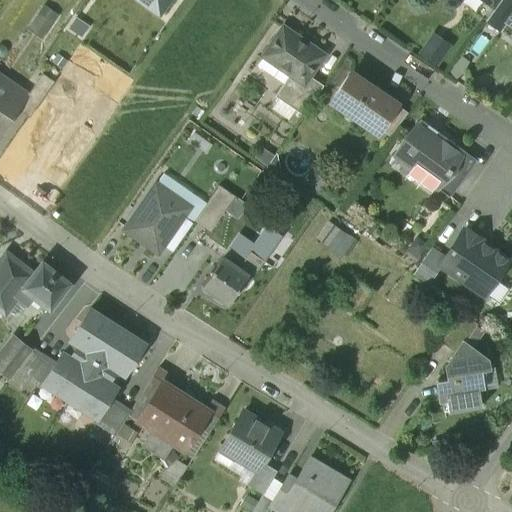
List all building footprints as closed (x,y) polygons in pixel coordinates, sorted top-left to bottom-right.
[(143,0),(158,10),(164,0),(143,0)] [(511,0),(494,0),(492,3),(483,17),(497,27),(504,17),(503,17),(511,4),(511,0)] [(27,26),(42,36),(58,12),(43,2),(27,26)] [(511,4),(503,17),(504,17),(511,23),(511,4)] [(323,51),(280,22),(259,53),(287,72),(279,83),(294,93),(301,82),(302,82),(308,73),(323,51)] [(450,44),(436,34),(422,54),(436,64),(450,44)] [(42,72),(27,95),(25,93),(19,101),(20,102),(16,108),(16,109),(27,116),(52,79),(42,72)] [(371,89),(346,72),(331,94),(377,125),(389,108),(394,100),(382,91),(381,92),(373,86),(371,89)] [(308,73),(302,82),(301,82),(294,93),(279,83),(273,93),(301,112),(321,82),(308,73)] [(25,93),(0,76),(0,133),(16,109),(16,108),(20,102),(19,101),(25,93)] [(474,156),(434,127),(425,120),(425,121),(418,116),(391,153),(408,165),(411,161),(426,167),(435,179),(433,183),(447,193),(474,156)] [(154,182),(123,226),(156,248),(160,242),(181,212),(186,204),(154,182)] [(217,182),(192,217),(208,228),(232,193),(217,182)] [(181,212),(160,242),(170,249),(191,219),(181,212)] [(264,223),(246,247),(248,248),(261,258),(279,234),(264,223)] [(478,235),(464,225),(463,227),(461,226),(437,260),(475,286),(485,270),(492,275),(505,256),(477,237),(478,235)] [(220,253),(200,280),(210,287),(208,290),(212,293),(212,296),(218,301),(221,299),(224,301),(236,285),(239,288),(261,258),(248,248),(240,260),(230,253),(227,258),(220,253)] [(4,250),(0,255),(0,307),(3,310),(15,295),(25,303),(33,294),(21,284),(31,271),(4,250)] [(31,271),(21,284),(33,294),(48,305),(67,280),(40,259),(31,271)] [(142,340),(88,306),(52,362),(41,379),(42,380),(94,413),(95,414),(106,396),(142,340)] [(460,310),(439,339),(453,349),(460,339),(461,340),(475,320),(460,310)] [(12,333),(0,348),(0,366),(9,374),(14,368),(30,347),(12,333)] [(461,340),(460,339),(453,349),(444,362),(446,374),(435,376),(438,395),(444,395),(444,388),(477,384),(479,384),(476,366),(484,364),(483,358),(484,358),(483,355),(461,340)] [(52,362),(30,347),(14,368),(39,385),(42,380),(41,379),(52,362)] [(207,408),(161,379),(135,419),(151,428),(142,442),(161,454),(169,440),(182,448),(207,408)] [(479,402),(477,384),(444,388),(444,395),(446,406),(479,402)] [(127,409),(106,396),(95,414),(94,413),(91,418),(113,432),(127,409)] [(276,431),(240,409),(219,443),(255,465),(256,465),(260,458),(276,431)] [(137,434),(124,426),(111,446),(125,454),(137,434)] [(308,454),(289,486),(281,481),(272,497),(271,498),(295,511),(324,511),(346,477),(308,454)] [(260,458),(256,465),(255,465),(244,481),(260,491),(261,490),(275,466),(260,458)] [(163,479),(175,487),(188,467),(175,459),(163,479)] [(115,488),(90,472),(83,484),(107,499),(115,488)] [(260,491),(247,511),(262,511),(271,498),(272,497),(261,490),(260,491)]
